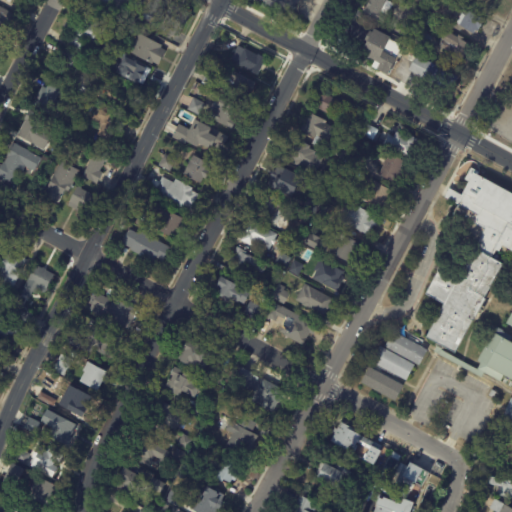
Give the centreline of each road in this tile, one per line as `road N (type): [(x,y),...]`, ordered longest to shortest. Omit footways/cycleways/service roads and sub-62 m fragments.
road 1 (residential): [(83,511),(86,470),(331,0)]
road 2 (residential): [(252,511),(511,35)]
road 3 (residential): [(461,463),(0,207)]
road 4 (tertiary): [(0,438),(85,251),(217,0)]
road 5 (residential): [(511,162),(217,1)]
